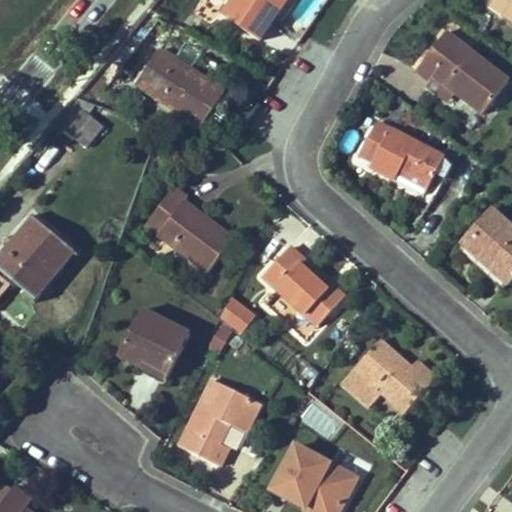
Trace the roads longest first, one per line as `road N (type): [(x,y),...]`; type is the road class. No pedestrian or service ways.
road 1 (residential): [(511,369),(308,183),(300,147),(389,0)]
road 2 (secondary): [(96,0),(0,115)]
road 3 (residential): [(64,428),(188,511)]
road 4 (residential): [(511,416),(437,511)]
